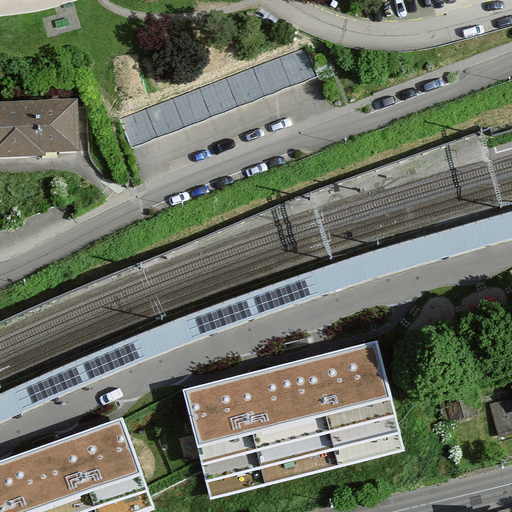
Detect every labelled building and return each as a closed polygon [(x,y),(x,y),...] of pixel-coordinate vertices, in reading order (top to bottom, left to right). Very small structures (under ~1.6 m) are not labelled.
[(77,108),(0,109),(0,159),(78,158),(77,108)] [(40,377),(0,395),(0,424),(51,400),(170,350),(277,310),(402,269),(511,238),(511,211),(394,244),(269,286),(161,326),(40,377)] [(405,452),(377,340),(183,390),(211,500),(405,452)] [(511,401),(495,406),(503,439),(511,436),(511,401)] [(0,511),(148,511),(155,510),(123,417),(0,460),(0,511)]
